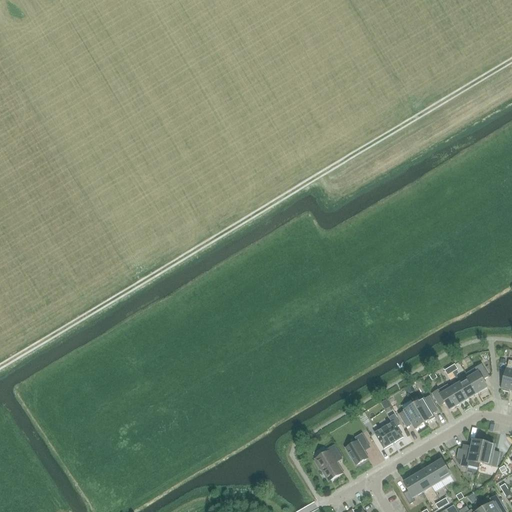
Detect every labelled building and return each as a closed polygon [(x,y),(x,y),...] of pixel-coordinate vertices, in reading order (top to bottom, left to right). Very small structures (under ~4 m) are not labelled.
[(469,357),(464,360),(467,365),(472,362),(469,357)] [(510,391),(511,391),(511,370),(511,367),(511,361),(509,361),(507,369),(502,389),(502,391),(510,393),(510,391)] [(455,365),(450,368),(453,373),(458,370),(455,365)] [(482,366),(466,375),(469,379),(478,394),(488,388),(483,381),(489,377),(482,366)] [(448,376),(453,373),(450,368),(445,371),(448,376)] [(438,379),(437,377),(435,374),(429,377),(432,382),(438,379)] [(478,394),(469,379),(460,385),(469,400),(478,394)] [(469,400),(460,385),(451,390),(450,390),(459,405),(469,400)] [(450,411),(459,405),(450,390),(451,390),(448,386),(433,395),(439,407),(445,403),(450,411)] [(430,398),(415,407),(425,424),(435,418),(429,408),(434,405),(430,398)] [(425,424),(415,407),(399,416),(404,423),(409,420),(415,430),(425,424)] [(396,443),(403,439),(404,438),(403,438),(397,428),(400,426),(394,416),(389,419),(392,424),(375,434),(384,449),(384,450),(385,450),(385,449),(392,445),(392,446),(396,443)] [(368,459),(364,452),(365,449),(370,446),(362,435),(355,439),(357,442),(346,449),(356,466),(368,459)] [(484,444),(473,442),(471,453),(459,451),(457,461),(460,467),(467,468),(468,466),(479,469),(480,464),(484,444)] [(495,447),(484,444),(480,464),(497,468),(500,454),(494,453),(495,447)] [(337,463),(342,460),(335,447),(328,450),(329,452),(316,460),(316,462),(315,462),(320,471),(322,470),(329,483),(343,474),(337,463)] [(451,476),(442,461),(432,467),(441,482),(451,476)] [(441,482),(432,467),(423,473),(432,488),(441,482)] [(508,472),(504,467),(499,470),(502,475),(508,472)] [(432,488),(423,473),(414,478),(423,493),(432,488)] [(423,493),(414,478),(404,484),(413,499),(423,493)] [(500,488),(503,493),(508,490),(505,485),(500,488)] [(511,495),(508,490),(503,493),(506,498),(511,495)] [(464,499),(461,494),(456,497),(459,502),(464,499)] [(493,504),(484,510),(484,511),(497,511),(498,511),(503,508),(497,497),(491,500),(493,504)] [(446,499),(441,502),(444,507),(449,504),(446,499)] [(452,511),(461,507),(457,500),(449,503),(452,511)] [(439,510),(444,507),(441,502),(436,505),(439,510)]
